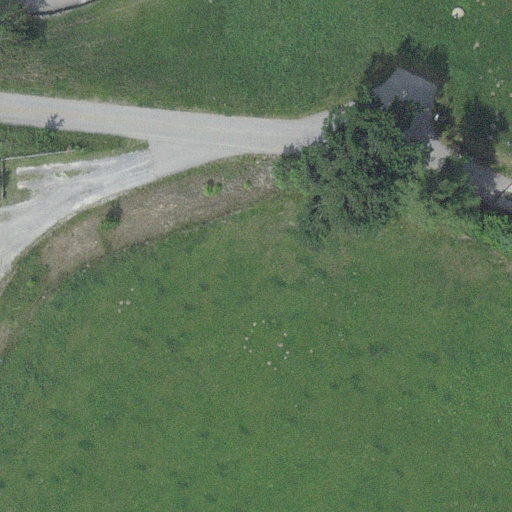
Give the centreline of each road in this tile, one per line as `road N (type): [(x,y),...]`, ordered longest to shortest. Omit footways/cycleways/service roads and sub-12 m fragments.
road 1 (residential): [(0,109),(377,143)]
road 2 (track): [(377,143),(426,154),(511,196)]
